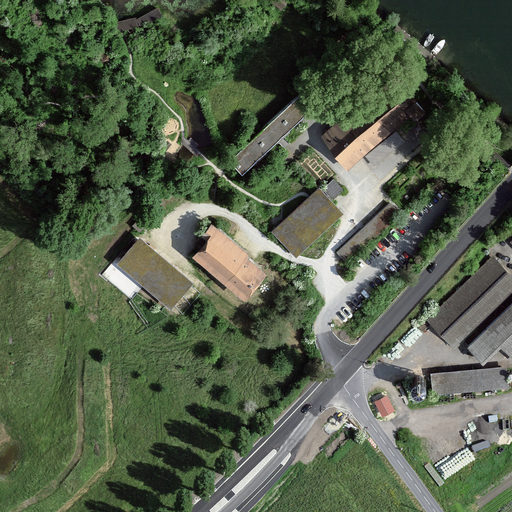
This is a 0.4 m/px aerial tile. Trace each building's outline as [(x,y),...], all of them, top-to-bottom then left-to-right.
[(263,0),(280,12),(289,0),(263,0)] [(158,5),(137,16),(142,25),(163,14),(158,5)] [(136,15),(115,19),(117,29),(138,25),(136,15)] [(384,80),(322,137),(349,167),(364,153),(375,165),(390,152),(404,139),(393,126),(411,109),(384,80)] [(227,161),(241,175),(323,97),(309,82),(227,161)] [(332,201),(343,190),(333,180),(322,191),(332,201)] [(295,257),(342,214),(317,187),(310,193),(270,230),(295,257)] [(335,254),(347,266),(400,215),(388,203),(335,254)] [(130,228),(138,236),(150,223),(142,216),(130,228)] [(186,252),(244,300),(268,273),(211,223),(186,252)] [(114,264),(170,308),(192,280),(136,236),(114,264)] [(511,293),(511,276),(492,256),(425,320),(453,350),(511,293)] [(481,364),(500,345),(511,357),(511,302),(466,348),(481,364)] [(429,373),(431,395),(508,389),(507,367),(429,373)] [(380,417),(393,411),(387,397),(374,403),(380,417)]
